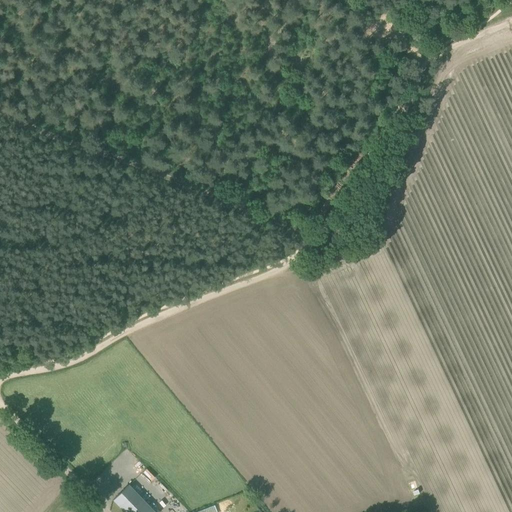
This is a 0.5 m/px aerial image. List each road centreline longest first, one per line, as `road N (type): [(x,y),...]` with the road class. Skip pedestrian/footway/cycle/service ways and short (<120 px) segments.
road 1 (track): [(0,375),(57,365),(143,319),(283,266),(324,232)]
road 2 (track): [(324,232),(0,112)]
road 3 (track): [(511,16),(430,61),(324,232)]
road 4 (unclassified): [(106,511),(0,403)]
